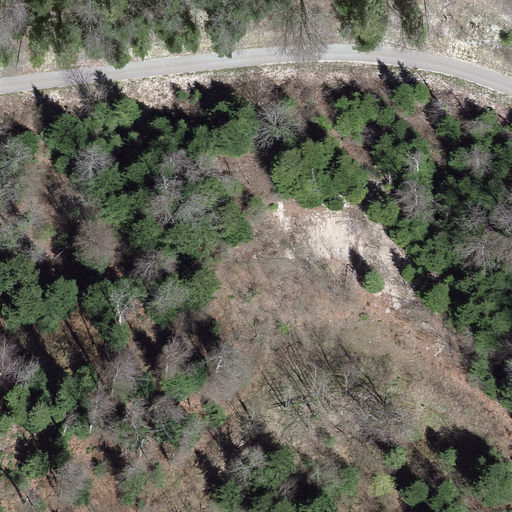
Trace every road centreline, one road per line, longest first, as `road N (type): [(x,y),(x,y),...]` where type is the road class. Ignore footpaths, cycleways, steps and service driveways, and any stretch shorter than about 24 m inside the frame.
road 1 (unclassified): [(511,84),(426,57),(324,51),(131,62),(0,81)]
road 2 (track): [(511,437),(426,379),(327,348)]
